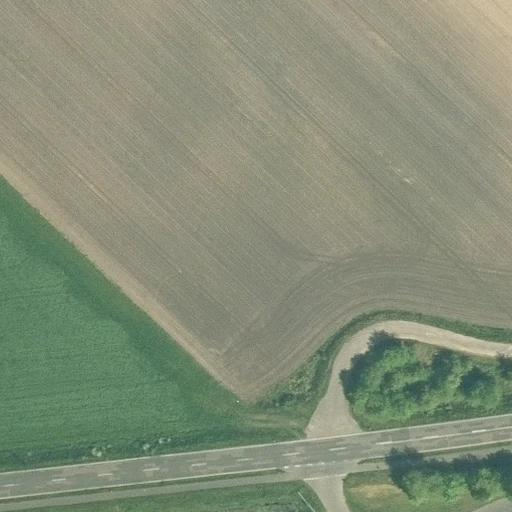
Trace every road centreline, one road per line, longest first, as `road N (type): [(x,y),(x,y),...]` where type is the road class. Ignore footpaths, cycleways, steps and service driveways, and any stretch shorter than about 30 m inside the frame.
road 1 (tertiary): [(0,485),(341,443)]
road 2 (track): [(511,352),(402,329),(366,335),(339,376),(341,443)]
road 3 (tertiary): [(341,443),(511,418)]
